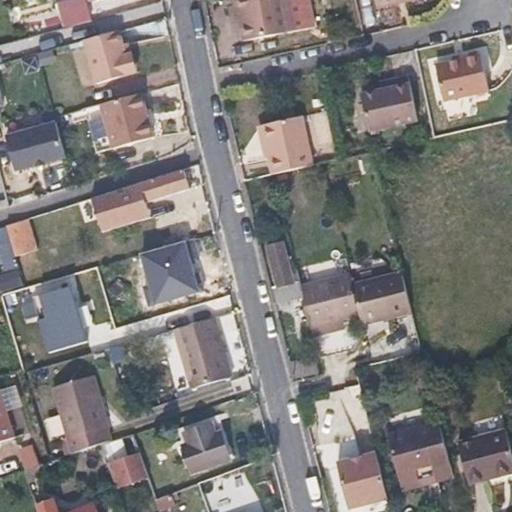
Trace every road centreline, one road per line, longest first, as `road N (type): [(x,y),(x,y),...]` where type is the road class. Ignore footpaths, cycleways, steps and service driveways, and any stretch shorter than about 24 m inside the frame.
road 1 (residential): [(213,153),(305,511)]
road 2 (residential): [(504,11),(200,85)]
road 3 (residential): [(0,219),(213,153)]
